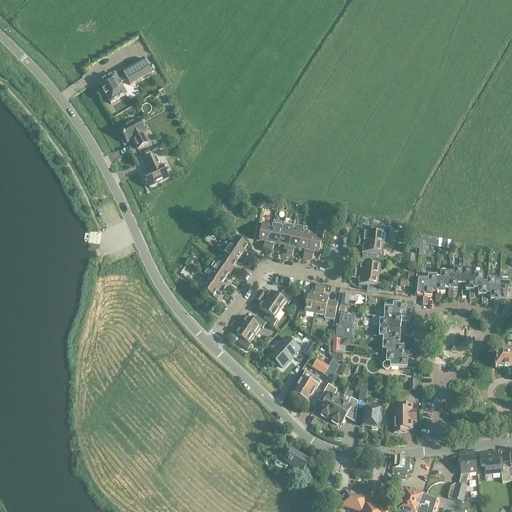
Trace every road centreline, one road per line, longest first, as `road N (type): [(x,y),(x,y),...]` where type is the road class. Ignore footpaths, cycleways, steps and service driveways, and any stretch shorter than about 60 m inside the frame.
road 1 (tertiary): [(210,342),(162,289),(63,102),(0,35)]
road 2 (residential): [(442,377),(465,368),(493,328),(491,317),(446,307),(421,313),(417,349),(431,369)]
road 3 (residential): [(210,342),(257,272),(275,265),(330,276),(343,234)]
road 4 (tertiary): [(345,451),(307,436),(210,342)]
